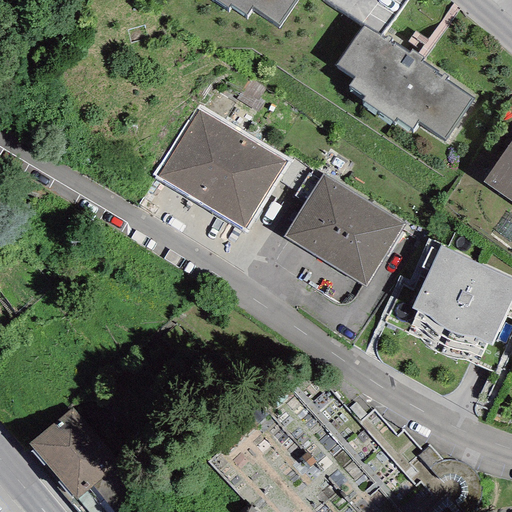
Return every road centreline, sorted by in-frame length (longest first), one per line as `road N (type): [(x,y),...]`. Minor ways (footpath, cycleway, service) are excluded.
road 1 (unclassified): [(122,219),(367,378),(511,449)]
road 2 (unclassified): [(122,219),(0,141)]
